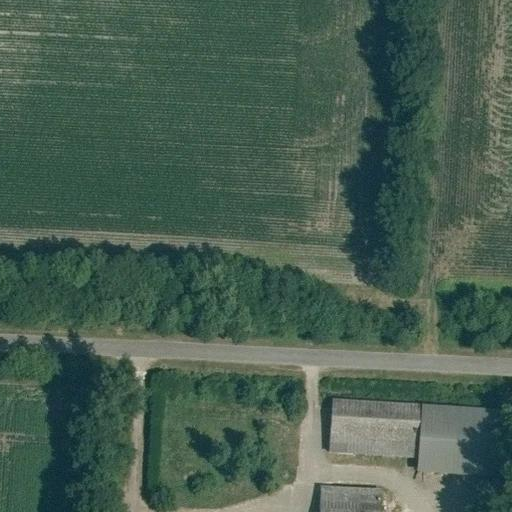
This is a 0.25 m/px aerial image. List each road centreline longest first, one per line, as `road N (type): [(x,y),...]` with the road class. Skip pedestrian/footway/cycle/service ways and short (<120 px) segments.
road 1 (unclassified): [(511,368),(0,342)]
road 2 (track): [(139,349),(129,511)]
